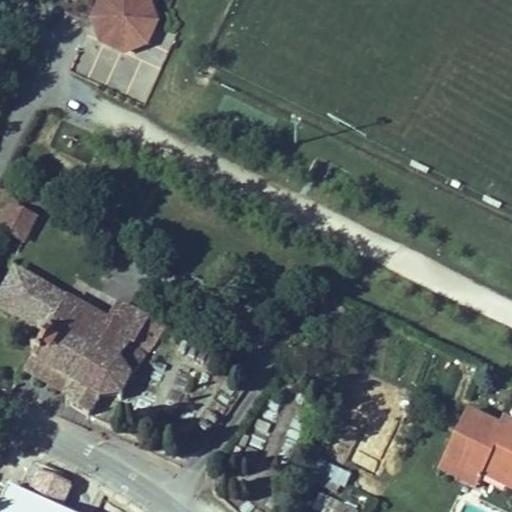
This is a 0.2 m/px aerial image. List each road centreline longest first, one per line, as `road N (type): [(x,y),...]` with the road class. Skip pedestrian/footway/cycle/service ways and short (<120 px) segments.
road 1 (residential): [(0,158),(60,31),(0,0)]
road 2 (tertiary): [(176,511),(0,411)]
